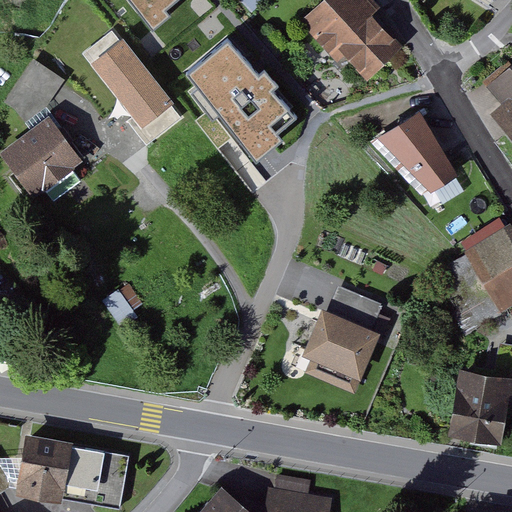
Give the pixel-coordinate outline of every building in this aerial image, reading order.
[(146,0),(129,0),(139,8),(146,0)] [(243,0),(256,13),(269,0),(243,0)] [(412,40),(370,0),(331,0),(308,24),(370,83),(412,40)] [(163,71),(132,38),(86,81),(150,149),(184,118),(202,137),(243,98),(192,44),(163,71)] [(66,77),(37,58),(9,101),(39,120),(66,77)] [(511,71),(495,87),(511,105),(511,117),(506,123),(511,130),(511,71)] [(464,172),(419,115),(380,146),(426,203),(464,172)] [(82,160),(50,118),(0,156),(32,198),(82,160)] [(270,140),(263,132),(240,151),(248,160),(270,140)] [(511,310),(511,244),(504,235),(467,264),(507,314),(511,310)] [(104,299),(121,325),(147,308),(129,282),(104,299)] [(386,302),(343,285),(332,311),(375,329),(386,302)] [(332,311),(323,307),(304,354),(363,378),(382,332),(375,329),(332,311)] [(511,420),(511,379),(464,371),(453,434),(508,444),(511,420)] [(125,454),(30,431),(18,482),(113,505),(125,454)] [(258,511),(226,486),(204,511),(258,511)] [(340,511),(344,500),(285,486),(278,511),(340,511)]
